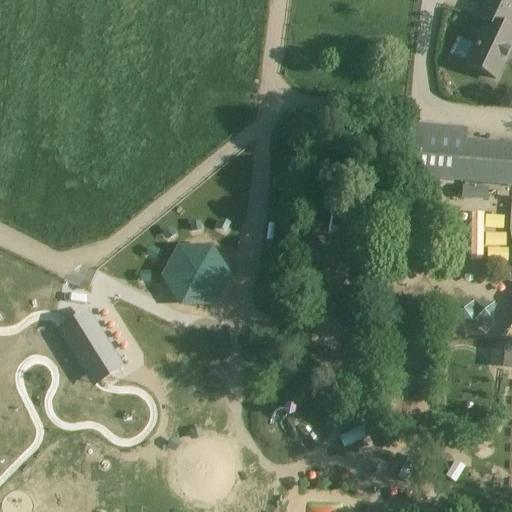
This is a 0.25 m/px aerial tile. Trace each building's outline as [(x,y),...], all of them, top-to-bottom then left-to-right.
[(487,26),(466,68),(495,81),(511,45),(511,37),(504,33),(511,16),(511,8),(494,0),(488,0),(478,22),(487,26)] [(426,127),(425,139),(425,140),(460,143),(466,143),(467,131),(426,127)] [(439,182),(457,183),(460,143),(425,140),(425,139),(412,138),(411,159),(422,160),(420,186),(438,187),(439,182)] [(511,147),(466,143),(460,143),(457,183),(511,187),(511,147)] [(454,301),(453,320),(492,322),(493,303),(454,301)] [(511,339),(492,339),(491,368),(511,368),(511,339)] [(172,501),(234,500),(232,436),(170,438),(172,501)]
